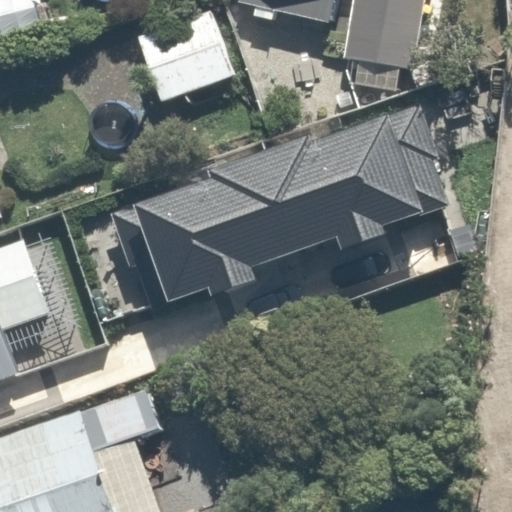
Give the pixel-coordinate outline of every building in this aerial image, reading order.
[(417,0),(235,0),(234,7),(339,32),(334,53),(401,69),(417,0)] [(249,77),(228,16),(147,44),(168,105),(249,77)] [(445,270),(413,173),(321,203),(353,301),(445,270)] [(20,351),(77,335),(48,238),(0,251),(0,397),(30,389),(20,351)] [(0,511),(196,511),(162,403),(0,453),(0,511)]
